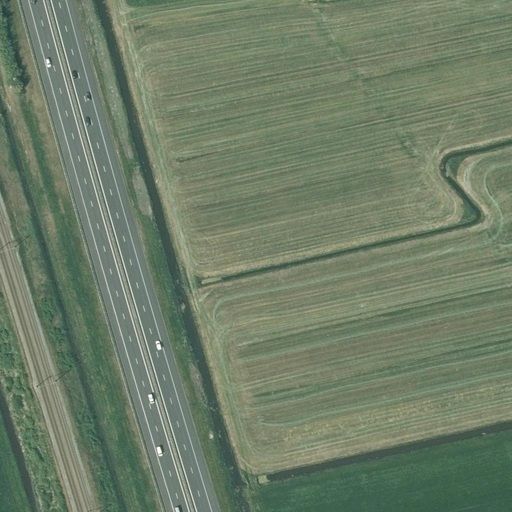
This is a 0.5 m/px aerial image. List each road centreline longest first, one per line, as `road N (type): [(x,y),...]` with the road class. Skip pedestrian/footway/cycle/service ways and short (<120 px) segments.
road 1 (motorway): [(34,0),(180,511)]
road 2 (motorway): [(207,511),(61,0)]
